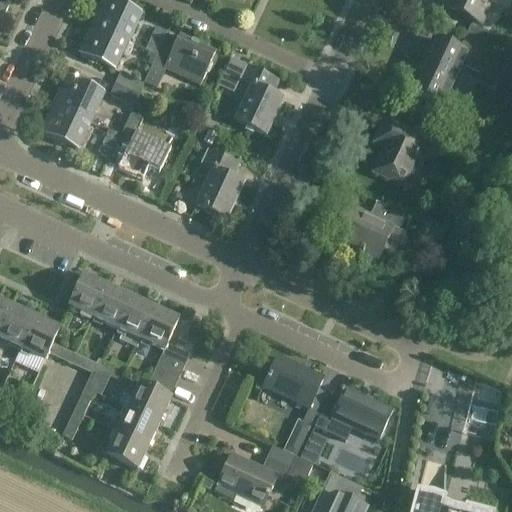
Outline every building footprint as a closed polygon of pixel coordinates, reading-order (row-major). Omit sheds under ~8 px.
[(0,0),(0,24),(7,9),(5,8),(8,0),(0,0)] [(104,0),(91,29),(128,46),(141,17),(104,0)] [(439,0),(436,8),(481,29),(493,4),(490,2),(490,0),(439,0)] [(431,41),(406,96),(444,114),(465,70),(489,81),(494,70),(500,58),(487,52),(493,40),(469,28),(464,41),(463,42),(458,53),(431,41)] [(114,75),(128,46),(91,29),(77,58),(114,75)] [(144,53),(143,54),(150,57),(154,59),(160,47),(164,40),(166,35),(154,30),(144,53)] [(172,52),(160,47),(154,59),(150,69),(142,86),(156,93),(164,74),(199,90),(215,55),(178,38),(172,52)] [(150,57),(146,67),(150,69),(154,59),(150,57)] [(248,89),(231,125),(264,140),(281,102),(271,98),(278,84),(245,69),(237,84),(248,89)] [(136,99),(137,99),(142,88),(118,76),(113,88),(136,99)] [(66,79),(52,108),(90,125),(103,97),(66,79)] [(131,111),(137,99),(136,99),(113,88),(107,100),(131,111)] [(76,154),(90,125),(52,108),(39,137),(76,154)] [(130,115),(116,146),(126,151),(116,173),(141,185),(146,173),(157,179),(170,151),(135,135),(141,124),(138,123),(140,119),(130,115)] [(370,176),(403,191),(420,153),(430,158),(441,134),(418,123),(412,135),(383,121),(371,147),(381,151),(370,176)] [(107,162),(118,138),(107,133),(96,157),(107,162)] [(209,174),(192,209),(225,224),(242,187),(232,182),(238,168),(206,153),(198,169),(209,174)] [(168,199),(168,201),(169,204),(169,206),(172,207),(175,207),(178,206),(179,205),(180,201),(179,198),(177,196),(175,195),(172,196),(170,197),(168,199)] [(345,238),(339,251),(376,268),(382,255),(393,261),(406,233),(410,235),(415,224),(377,206),(370,220),(345,208),(334,233),(345,238)] [(66,312),(91,323),(106,291),(81,279),(66,312)] [(106,291),(91,323),(114,334),(129,302),(106,291)] [(129,302),(114,334),(121,337),(119,344),(135,351),(153,313),(129,302)] [(0,332),(10,311),(0,306),(0,332)] [(10,311),(0,332),(0,345),(19,354),(34,322),(10,311)] [(153,313),(135,351),(136,351),(138,345),(161,356),(160,359),(183,369),(188,359),(166,348),(177,324),(153,313)] [(34,322),(19,354),(42,365),(47,357),(51,347),(58,333),(34,322)] [(47,357),(70,368),(74,358),(51,347),(47,357)] [(74,358),(70,368),(90,377),(92,373),(95,368),(94,368),(74,358)] [(160,359),(155,370),(178,381),(183,369),(160,359)] [(301,425),(314,431),(328,399),(317,394),(323,383),(276,360),(260,392),(306,414),(301,425)] [(92,373),(101,377),(119,385),(123,376),(96,363),(94,368),(95,368),(92,373)] [(155,370),(150,381),(173,391),(178,381),(155,370)] [(92,373),(90,377),(83,392),(92,396),(101,377),(92,373)] [(137,387),(126,412),(157,427),(169,403),(168,402),(173,391),(150,381),(145,391),(137,387)] [(83,392),(72,416),(81,420),(92,396),(83,392)] [(328,399),(314,431),(325,436),(330,425),(376,447),(392,414),(345,392),(339,404),(328,399)] [(0,404),(20,413),(24,404),(1,393),(0,394),(0,404)] [(126,412),(114,436),(146,451),(157,427),(126,412)] [(72,416),(61,439),(70,444),(81,420),(72,416)] [(135,475),(146,451),(114,436),(109,446),(106,446),(102,448),(100,452),(101,457),(103,459),(103,460),(135,475)] [(285,447),(282,454),(295,460),(298,453),(285,447)] [(229,458),(215,489),(213,494),(233,503),(235,498),(263,511),(277,481),(284,484),(286,479),(303,487),(311,468),(271,450),(260,473),(229,458)] [(306,450),(301,461),(312,465),(316,455),(306,450)] [(332,497),(325,511),(365,511),(366,511),(354,505),(360,491),(335,480),(328,495),(332,497)] [(203,483),(200,489),(202,490),(208,493),(211,487),(203,483)] [(413,497),(409,511),(470,511),(463,510),(462,511),(459,511),(442,508),(443,502),(414,494),(413,497)]
